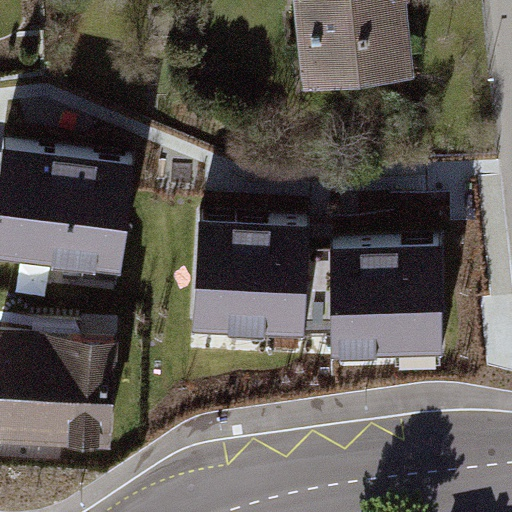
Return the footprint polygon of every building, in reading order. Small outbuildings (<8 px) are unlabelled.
[(396,0),(274,0),(286,105),(407,92),(396,0)] [(133,147),(1,130),(0,136),(0,240),(119,255),(133,147)] [(309,209),(197,203),(191,313),(302,319),(309,209)] [(442,229),(330,229),(330,338),(442,338),(442,229)] [(110,345),(31,340),(0,339),(0,439),(106,442),(110,345)]
